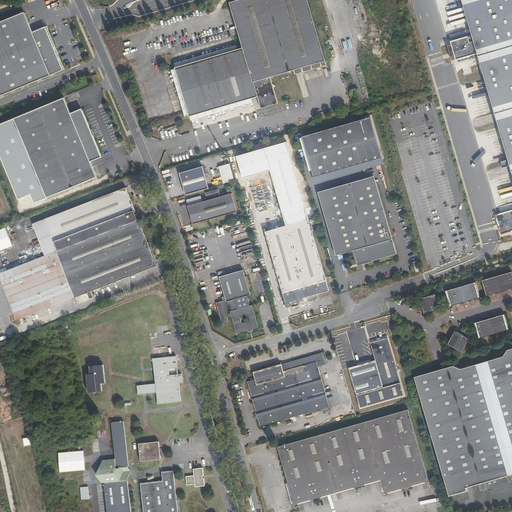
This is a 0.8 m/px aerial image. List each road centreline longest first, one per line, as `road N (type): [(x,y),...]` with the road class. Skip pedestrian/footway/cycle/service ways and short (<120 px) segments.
road 1 (unclassified): [(78,0),(153,171),(212,357)]
road 2 (unknown): [(170,140),(320,100),(341,35),(332,0)]
road 3 (unclassified): [(212,357),(390,306),(430,325)]
road 4 (unknown): [(181,261),(17,330),(0,304)]
road 5 (unknown): [(170,140),(145,45),(221,18)]
road 6 (unclassified): [(212,357),(256,511)]
